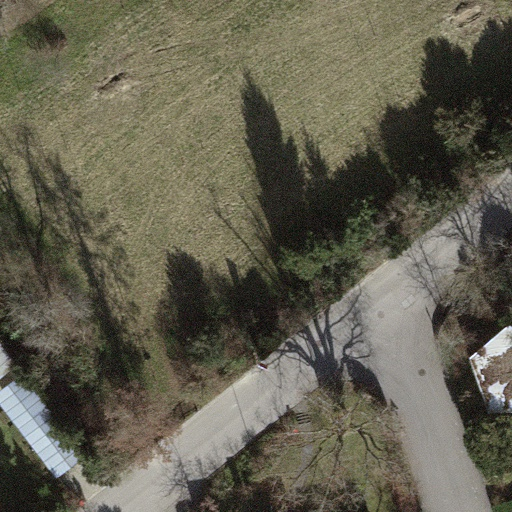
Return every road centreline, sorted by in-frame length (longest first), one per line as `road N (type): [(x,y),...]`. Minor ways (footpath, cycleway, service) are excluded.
road 1 (residential): [(117,511),(384,298)]
road 2 (residential): [(384,298),(453,511)]
road 3 (residential): [(384,298),(511,211)]
